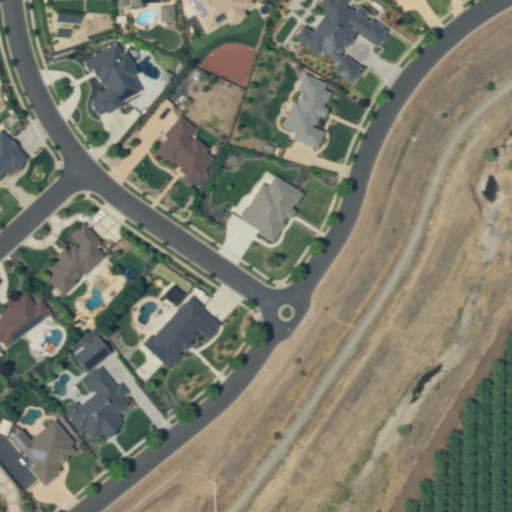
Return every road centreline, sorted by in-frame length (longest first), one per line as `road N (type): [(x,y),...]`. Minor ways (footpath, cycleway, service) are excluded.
road 1 (residential): [(79,511),(233,389),(345,219),(373,134),(425,57),(496,0)]
road 2 (residential): [(285,314),(146,222),(83,169),(33,91),(10,0)]
